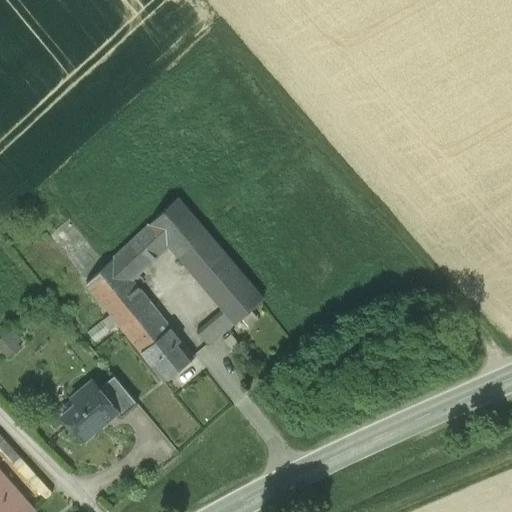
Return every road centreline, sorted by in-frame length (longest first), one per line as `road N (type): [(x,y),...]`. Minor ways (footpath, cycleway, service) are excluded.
road 1 (secondary): [(227,511),(511,378)]
road 2 (track): [(346,182),(467,311),(501,382)]
road 3 (track): [(390,511),(511,459)]
